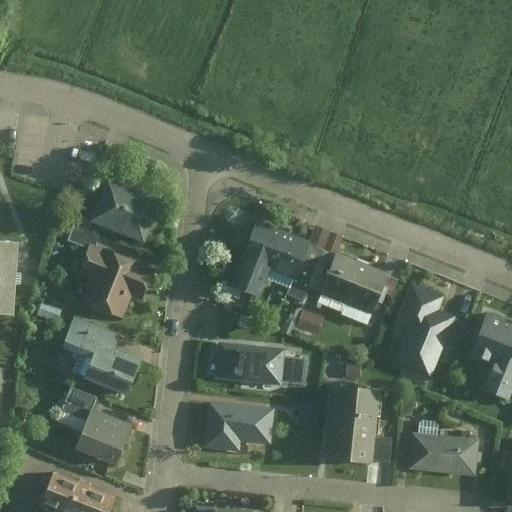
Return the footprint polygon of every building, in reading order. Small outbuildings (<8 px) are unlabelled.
[(136,240),(150,200),(95,182),(82,221),(136,240)] [(259,224),(235,281),(262,293),(269,276),(291,285),(308,245),(259,224)] [(78,225),(73,238),(96,245),(100,232),(78,225)] [(0,312),(16,313),(19,241),(0,240),(0,312)] [(119,319),(140,265),(85,244),(73,276),(83,279),(74,302),(119,319)] [(327,253),(313,289),(376,313),(390,277),(327,253)] [(407,284),(393,320),(405,325),(404,328),(406,332),(392,358),(423,369),(435,338),(450,343),(459,321),(428,309),(433,293),(407,284)] [(320,332),(326,315),(305,308),(299,325),(320,332)] [(111,346),(115,335),(67,314),(55,342),(79,352),(69,375),(126,399),(142,359),(111,346)] [(511,327),(477,314),(461,355),(485,364),(472,396),(501,408),(511,379),(511,327)] [(212,340),(209,377),(275,383),(278,346),(212,340)] [(331,390),(327,458),(372,461),(373,437),(376,392),(331,390)] [(203,402),(198,447),(233,451),(234,440),(263,443),(267,408),(203,402)] [(115,468),(132,426),(87,409),(70,451),(115,468)] [(408,431),(404,468),(470,474),(473,438),(408,431)] [(373,437),(372,461),(395,462),(396,438),(373,437)] [(110,511),(115,498),(44,473),(33,508),(44,511),(110,511)] [(189,501),(188,511),(248,511),(249,506),(189,501)]
